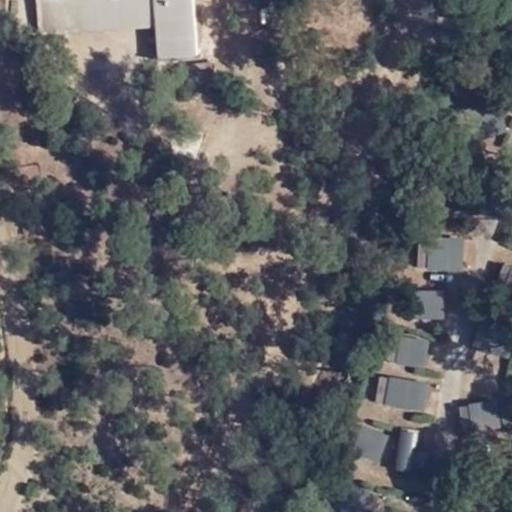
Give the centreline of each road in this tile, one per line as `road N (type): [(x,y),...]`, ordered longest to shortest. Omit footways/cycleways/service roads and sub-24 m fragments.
road 1 (track): [(417,0),(232,511)]
road 2 (track): [(7,0),(0,171),(31,345),(22,465),(4,511)]
